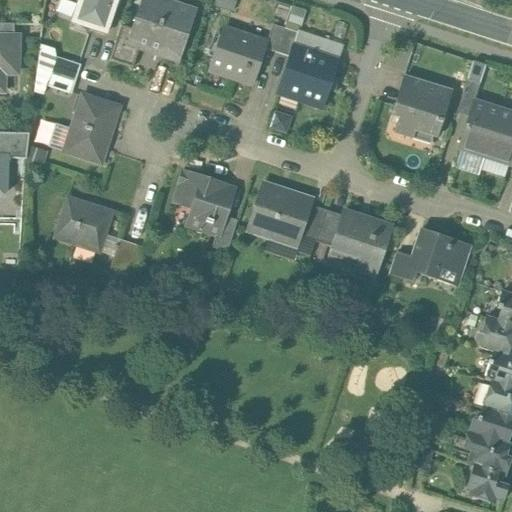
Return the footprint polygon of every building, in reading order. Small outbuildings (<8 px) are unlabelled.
[(116,0),(65,0),(77,4),(71,23),(105,34),(116,0)] [(194,13),(153,0),(141,0),(131,30),(127,44),(138,47),(178,60),(194,13)] [(13,24),(0,23),(0,37),(13,38),(13,24)] [(283,29),(271,25),(265,44),(263,50),(275,54),(283,29)] [(131,30),(120,26),(109,60),(131,68),(138,47),(127,44),(131,30)] [(265,44),(221,29),(208,71),(251,86),(263,50),(265,44)] [(297,34),(283,29),(275,54),(288,58),(291,47),(292,47),(297,34)] [(0,91),(1,92),(2,58),(16,58),(17,38),(13,38),(0,37),(0,91)] [(292,47),(291,47),(288,58),(276,94),(322,109),(337,62),(292,47)] [(33,83),(72,94),(82,61),(42,49),(33,83)] [(450,92),(402,77),(401,79),(409,82),(401,106),(394,104),(390,116),(397,119),(392,133),(411,139),(413,131),(435,138),(450,92)] [(118,108),(81,96),(63,152),(99,164),(118,108)] [(499,111),(472,103),(457,149),(484,158),(499,111)] [(511,115),(499,111),(484,158),(510,166),(511,160),(511,115)] [(28,134),(0,133),(0,156),(6,156),(6,158),(24,159),(28,134)] [(232,188),(181,171),(171,202),(180,205),(181,203),(191,206),(184,227),(214,237),(218,238),(224,221),(229,205),(226,204),(232,188)] [(311,201),(261,185),(246,231),(295,247),(299,237),(309,206),(311,201)] [(66,198),(53,239),(97,254),(111,213),(66,198)] [(324,211),(309,206),(299,237),(314,242),(324,211)] [(324,211),(314,242),(330,247),(340,216),(324,211)] [(390,228),(342,212),(340,216),(330,247),(328,253),(350,261),(352,256),(364,259),(360,272),(373,277),(390,228)] [(236,225),(224,221),(218,238),(214,237),(211,248),(226,253),(236,225)] [(469,245),(420,230),(411,257),(406,272),(415,274),(436,281),(440,270),(459,276),(469,245)] [(143,248),(118,240),(109,269),(133,277),(143,248)] [(411,257),(396,253),(388,276),(412,283),(415,274),(406,272),(411,257)] [(500,310),(496,321),(511,326),(511,296),(511,297),(511,295),(501,292),(496,309),(500,310)] [(479,348),(492,352),(492,351),(504,355),(504,354),(507,355),(511,341),(511,326),(496,321),(485,318),(479,334),(483,335),(479,348)] [(490,381),(511,388),(511,356),(507,355),(504,354),(504,355),(492,351),(492,352),(483,380),(490,382),(490,381)] [(490,382),(481,407),(511,417),(511,388),(490,381),(490,382)] [(471,420),(467,432),(505,445),(509,433),(511,434),(511,417),(481,407),(478,418),(476,417),(474,421),(471,420)] [(474,464),(504,474),(509,459),(502,456),(506,445),(505,445),(467,432),(462,448),(472,451),(468,462),(474,464)] [(418,447),(411,469),(425,474),(432,451),(418,447)] [(504,474),(474,464),(464,491),(475,494),(473,498),(492,504),(493,500),(500,502),(505,487),(500,486),(504,474)]
